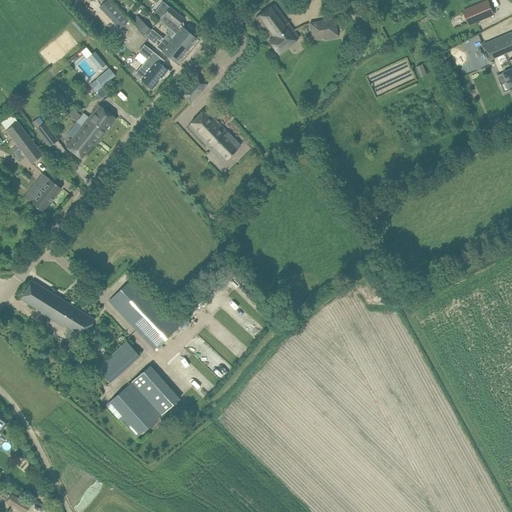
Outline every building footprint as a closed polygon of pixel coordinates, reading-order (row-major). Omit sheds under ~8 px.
[(463,10),(469,25),(494,14),(488,0),(463,10)] [(101,9),(119,29),(127,21),(109,1),(101,9)] [(299,37),(280,12),(274,4),(255,17),(261,25),(271,38),(269,40),(279,53),(299,37)] [(188,48),(196,38),(183,27),(183,26),(183,23),(182,22),(184,19),(169,7),(159,20),(176,34),(177,32),(184,38),(181,42),(188,48)] [(325,39),(338,37),(334,18),(310,23),(312,35),(324,33),(325,39)] [(140,19),(134,25),(144,36),(150,30),(140,19)] [(172,38),(167,34),(156,47),(176,63),(188,48),(181,42),(184,38),(177,32),(176,34),(172,38)] [(511,49),(511,32),(482,45),(489,59),(511,49)] [(147,59),(135,74),(141,79),(140,79),(140,80),(144,83),(152,89),(168,70),(161,65),(164,61),(144,45),(138,51),(147,59)] [(94,51),(87,57),(99,71),(106,65),(94,51)] [(405,60),(368,76),(376,94),(414,78),(405,60)] [(503,73),(511,93),(511,70),(511,69),(503,73)] [(104,71),(96,79),(102,86),(110,78),(104,71)] [(197,73),(179,93),(190,103),(208,83),(197,73)] [(116,119),(98,105),(82,125),(100,139),(116,119)] [(188,126),(195,133),(224,161),(242,144),(205,108),(188,126)] [(81,115),(74,109),(68,115),(75,121),(81,115)] [(42,155),(12,114),(1,123),(31,163),(42,155)] [(44,122),(36,128),(50,146),(58,140),(44,122)] [(95,146),(100,139),(82,125),(66,146),(82,159),(93,145),(95,146)] [(43,212),(61,188),(49,179),(31,202),(43,212)] [(154,349),(178,327),(133,278),(108,301),(154,349)] [(83,336),(94,319),(32,281),(20,298),(41,311),(40,313),(63,327),(64,325),(83,336)] [(127,341),(97,368),(109,382),(139,356),(127,341)] [(142,372),(106,404),(136,438),(180,398),(150,365),(148,367),(142,372)] [(16,508),(20,502),(9,496),(6,502),(16,508)]
